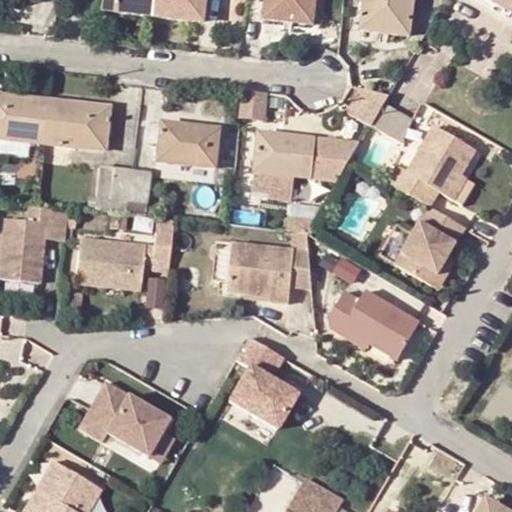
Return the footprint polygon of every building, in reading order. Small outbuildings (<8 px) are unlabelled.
[(99,0),(99,4),(113,5),(112,13),(150,17),(151,0),(99,0)] [(151,0),(150,17),(202,22),(204,0),(151,0)] [(266,0),(265,19),(313,23),(315,0),(266,0)] [(411,37),(415,0),(364,0),(361,32),(411,37)] [(511,0),(484,0),(511,16),(511,15),(511,0)] [(112,13),(113,5),(99,4),(98,12),(112,13)] [(360,87),(354,114),(373,129),(384,111),(392,97),(360,87)] [(244,120),(257,121),(260,95),(246,93),(244,120)] [(0,94),(0,139),(42,144),(47,100),(0,94)] [(47,100),(42,144),(105,151),(109,106),(47,100)] [(157,161),(216,167),(220,127),(161,121),(160,126),(147,125),(145,142),(159,143),(157,161)] [(399,168),(389,186),(424,206),(433,191),(442,196),(451,201),(466,176),(480,153),(436,127),(409,173),(399,168)] [(292,192),(294,175),(342,181),(352,164),(363,147),(316,142),(317,138),(258,132),(254,171),(271,173),(269,189),(292,192)] [(133,171),(99,167),(96,198),(130,201),(133,171)] [(129,213),(146,215),(151,173),(133,171),(130,201),(129,213)] [(471,180),(466,176),(451,201),(457,204),(471,180)] [(433,191),(424,206),(430,209),(433,211),(442,196),(433,191)] [(129,213),(130,201),(96,198),(89,197),(88,209),(129,213)] [(64,241),(68,212),(47,209),(45,225),(1,220),(0,230),(0,281),(39,285),(44,240),(64,241)] [(430,209),(412,239),(396,266),(434,289),(452,260),(469,232),(433,211),(430,209)] [(318,221),(291,218),(289,230),(311,233),(318,221)] [(155,232),(171,233),(172,221),(156,219),(155,232)] [(382,258),(396,266),(412,239),(398,230),(382,258)] [(106,290),(107,282),(141,285),(143,266),(152,267),(152,274),(166,275),(171,233),(155,232),(153,247),(78,240),(74,287),(106,290)] [(311,291),(307,251),(235,245),(228,294),(245,296),(268,299),(267,303),(292,305),(292,290),(311,291)] [(459,265),(452,260),(434,289),(441,293),(459,265)] [(147,276),(144,306),(162,308),(165,278),(147,276)] [(140,293),(141,285),(107,282),(106,290),(140,293)] [(368,292),(362,302),(347,293),(332,318),(331,331),(342,338),(345,331),(371,347),(400,363),(423,324),(368,292)] [(371,347),(345,331),(342,338),(368,353),(371,347)] [(283,360),(249,339),(242,349),(246,352),(244,356),(240,354),(235,361),(248,369),(229,403),(276,430),(295,397),(270,381),(283,360)] [(145,458),(160,432),(167,420),(103,384),(76,430),(100,443),(105,434),(145,458)] [(157,464),(171,439),(160,432),(145,458),(157,464)] [(57,445),(50,456),(100,486),(106,475),(57,445)] [(83,511),(96,490),(47,462),(30,492),(39,497),(31,511),(83,511)] [(344,511),(350,511),(354,506),(306,480),(301,488),(344,511)] [(344,511),(301,488),(287,511),(344,511)] [(30,492),(18,511),(31,511),(39,497),(30,492)] [(506,511),(487,501),(480,511),(506,511)]
